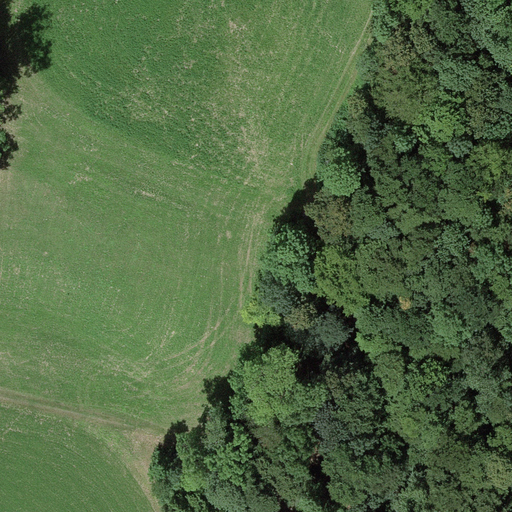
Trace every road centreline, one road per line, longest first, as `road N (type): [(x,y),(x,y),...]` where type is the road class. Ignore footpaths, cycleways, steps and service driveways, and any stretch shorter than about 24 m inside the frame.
road 1 (track): [(373,0),(338,52),(299,190),(362,360),(372,432),(366,486),(339,511)]
road 2 (track): [(271,511),(148,431),(0,394)]
